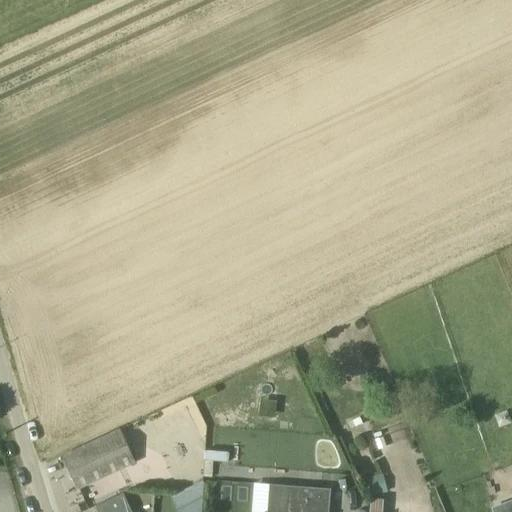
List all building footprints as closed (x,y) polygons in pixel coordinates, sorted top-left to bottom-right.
[(74,489),(133,463),(118,430),(59,457),(74,489)] [(365,479),(370,497),(385,493),(381,475),(365,479)] [(325,511),(328,490),(267,485),(264,511),(325,511)] [(169,497),(176,511),(195,511),(185,489),(169,497)] [(129,511),(121,494),(94,506),(96,511),(129,511)] [(369,499),(367,511),(379,511),(381,500),(369,499)]
